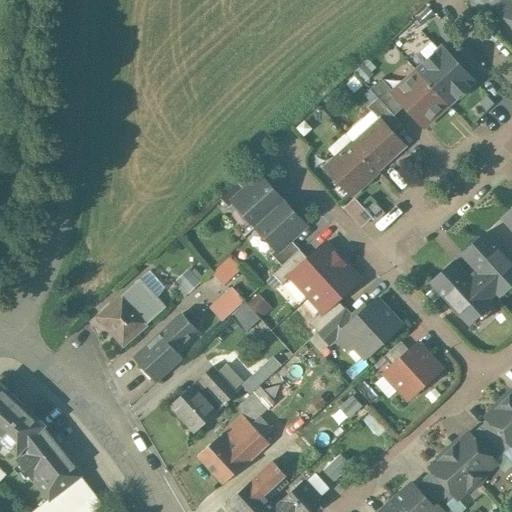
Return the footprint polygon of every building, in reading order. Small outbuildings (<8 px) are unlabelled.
[(511,0),(503,0),(495,7),(511,25),(511,0)] [(433,87),(458,64),(442,47),(417,70),(433,87)] [(458,64),(433,87),(448,104),(474,81),(458,64)] [(394,92),(393,92),(405,106),(424,126),(448,104),(433,87),(417,70),(394,92)] [(394,92),(381,78),(370,89),(378,98),(394,116),(405,106),(393,92),(394,92)] [(394,116),(378,98),(367,107),(380,120),(392,133),(402,124),(394,116)] [(380,120),(354,143),(378,170),(379,169),(378,169),(404,145),(392,133),(380,120)] [(354,143),(327,168),(351,194),(370,176),(376,169),(378,171),(378,170),(354,143)] [(246,191),(234,202),(235,203),(256,226),(282,201),(261,178),(246,191)] [(235,179),(218,195),(229,208),(235,203),(234,202),(246,191),(235,179)] [(357,195),(346,205),(363,224),(374,214),(357,195)] [(282,201),(256,226),(277,249),(289,238),(304,225),(282,201)] [(511,208),(503,217),(511,227),(511,208)] [(511,258),(511,227),(503,217),(485,233),(509,261),(511,258)] [(511,263),(509,261),(485,233),(463,254),(473,265),(473,266),(465,274),(465,273),(464,274),(454,262),(432,282),(469,323),(491,303),(487,299),(487,298),(496,291),(500,295),(511,284),(511,263)] [(289,238),(277,249),(271,254),(282,266),(300,250),(289,238)] [(308,259),(290,275),(291,276),(309,296),(344,263),(325,243),(308,259)] [(282,266),(273,274),(282,284),(291,276),(290,275),(308,259),(300,250),(282,266)] [(229,257),(212,274),(223,286),(241,269),(229,257)] [(199,276),(188,263),(178,271),(189,284),(199,276)] [(344,263),(309,296),(323,311),(323,312),(337,300),(359,279),(344,263)] [(140,280),(122,296),(99,317),(123,344),(147,324),(165,308),(140,280)] [(232,287),(209,308),(222,321),(244,301),(232,287)] [(355,319),(341,331),(342,333),(365,357),(400,325),(377,299),(355,319)] [(337,300),(323,312),(323,311),(309,323),(318,332),(345,308),(337,300)] [(246,303),(231,317),(245,333),(260,318),(246,303)] [(345,308),(318,332),(329,345),(342,333),(341,331),(355,319),(345,308)] [(182,313),(134,357),(156,381),(182,358),(175,350),(197,330),(182,313)] [(401,341),(383,357),(391,366),(409,350),(401,341)] [(391,366),(384,373),(408,399),(441,370),(427,354),(427,355),(416,343),(409,350),(391,366)] [(273,357),(263,366),(271,375),(281,365),(273,357)] [(212,366),(170,406),(195,433),(217,412),(217,411),(225,404),(226,405),(228,404),(227,402),(237,393),(212,366)] [(263,366),(251,378),(259,386),(271,375),(263,366)] [(287,372),(282,368),(276,373),(281,378),(287,372)] [(251,378),(244,385),(252,394),(260,387),(259,386),(251,378)] [(44,425),(0,383),(0,438),(17,454),(18,454),(42,427),(44,425)] [(252,394),(236,408),(242,415),(242,414),(251,424),(275,403),(261,387),(260,387),(252,394)] [(511,406),(505,399),(486,416),(488,419),(511,445),(511,406)] [(242,415),(197,456),(223,484),(268,443),(251,424),(242,414),(242,415)] [(511,445),(488,419),(479,427),(503,453),(511,445)] [(80,476),(42,427),(18,454),(24,455),(25,453),(31,460),(26,464),(51,497),(52,498),(80,476)] [(503,453),(479,427),(470,435),(494,461),(503,453)] [(470,435),(468,433),(449,450),(477,481),(496,464),(494,461),(470,435)] [(313,448),(301,458),(304,461),(296,467),(300,473),(320,455),(313,448)] [(477,481),(449,450),(429,467),(432,470),(456,496),(458,499),(477,481)] [(333,477),(350,461),(340,451),(324,467),(333,477)] [(250,482),(226,504),(226,503),(224,505),(225,506),(226,506),(231,511),(257,511),(270,501),(270,500),(264,494),(285,475),(273,461),(252,480),(251,480),(250,481),(250,482)] [(456,496),(432,470),(423,478),(447,504),(456,496)] [(80,476),(52,498),(51,497),(32,511),(94,511),(102,504),(80,476)] [(270,501),(257,511),(309,511),(321,501),(304,483),(294,492),(289,493),(275,505),(270,500),(270,501)] [(437,511),(438,511),(412,484),(394,500),(405,511),(437,511)] [(405,511),(394,500),(380,511),(405,511)]
